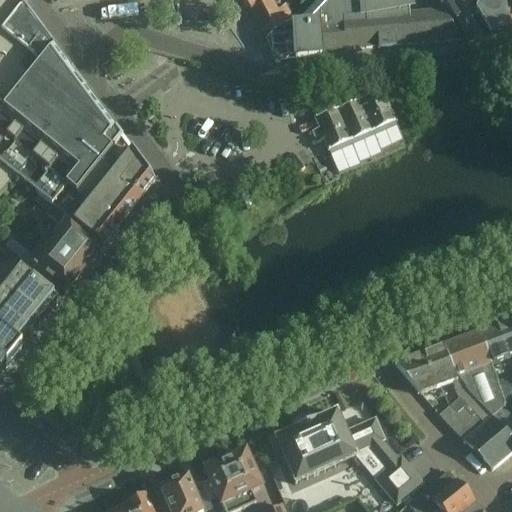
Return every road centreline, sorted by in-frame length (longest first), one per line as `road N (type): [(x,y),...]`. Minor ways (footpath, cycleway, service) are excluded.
road 1 (residential): [(2,411),(172,188),(67,45)]
road 2 (residential): [(511,49),(418,66),(264,74),(93,29),(67,45)]
road 3 (residential): [(27,511),(374,353)]
road 4 (residential): [(490,511),(374,353)]
road 5 (residential): [(374,353),(511,298)]
